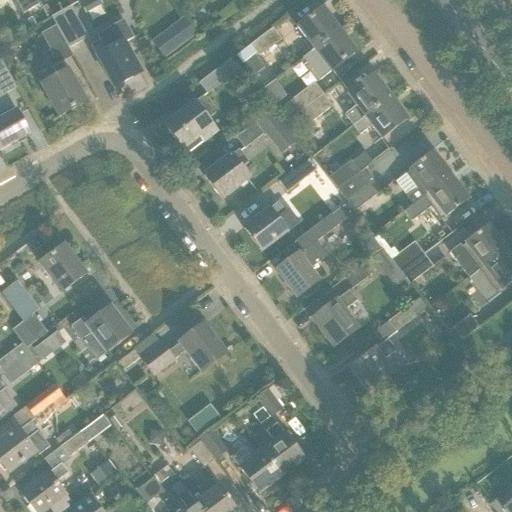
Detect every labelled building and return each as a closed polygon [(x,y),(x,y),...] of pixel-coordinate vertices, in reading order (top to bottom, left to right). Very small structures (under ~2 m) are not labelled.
[(14,0),(22,14),(38,5),(35,0),(14,0)] [(305,39),(303,40),(311,51),(341,29),(326,10),(324,12),(321,9),(296,28),(305,39)] [(56,26),(68,48),(87,37),(76,16),(56,26)] [(90,46),(113,88),(139,73),(123,44),(133,38),(123,20),(96,35),(99,41),(90,46)] [(73,56),(68,48),(56,26),(41,34),(53,56),(45,60),(55,78),(41,86),(59,118),(85,103),(62,62),(73,56)] [(280,38),(271,27),(248,45),(257,56),(280,38)] [(152,42),(164,58),(183,44),(170,28),(152,42)] [(355,47),(341,29),(311,51),(302,58),(319,81),(355,53),(353,50),(355,47)] [(235,70),(227,59),(197,82),(205,93),(235,70)] [(0,113),(3,118),(0,119),(0,150),(28,134),(16,111),(15,111),(5,94),(16,88),(0,61),(0,113)] [(347,95),(355,106),(344,114),(353,125),(391,96),(377,78),(375,79),(372,76),(347,95)] [(286,121),(299,111),(299,112),(322,95),(313,83),(278,109),(286,121)] [(322,95),(299,112),(308,123),(330,106),(322,95)] [(381,139),(406,120),(404,117),(406,115),(391,96),(353,125),(360,135),(371,126),(381,139)] [(213,115),(200,98),(164,125),(186,155),(216,133),(206,120),(213,115)] [(255,122),(280,154),(296,141),(271,110),(255,122)] [(263,134),(254,122),(235,137),(244,148),(263,134)] [(202,176),(221,200),(247,179),(240,169),(248,163),(239,151),(230,157),(229,155),(202,176)] [(406,197),(412,205),(422,198),(450,177),(433,155),(409,174),(410,175),(406,177),(416,190),(406,197)] [(276,182),(284,193),(315,169),(307,158),(276,182)] [(351,162),(328,179),(335,189),(359,171),(351,162)] [(335,189),(344,200),(367,182),(359,171),(335,189)] [(422,198),(412,205),(430,228),(467,200),(450,177),(422,198)] [(367,182),(344,200),(353,212),(376,195),(367,182)] [(277,203),(243,228),(261,253),(286,234),(275,219),(284,212),(277,203)] [(337,209),(329,215),(337,225),(345,219),(337,209)] [(310,244),(275,271),(296,298),(318,281),(309,270),(326,258),(314,243),(337,225),(329,215),(303,235),(310,244)] [(466,245),(462,248),(478,270),(505,250),(487,227),(464,244),(466,245)] [(413,242),(390,260),(400,273),(423,254),(413,242)] [(63,245),(38,264),(60,293),(85,275),(63,245)] [(498,292),(511,282),(511,281),(511,258),(505,250),(478,270),(467,278),(487,304),(500,294),(498,292)] [(423,254),(400,273),(409,285),(433,267),(423,254)] [(369,274),(362,265),(343,280),(350,289),(369,274)] [(16,282),(0,293),(0,294),(12,311),(28,298),(16,282)] [(312,319),(333,348),(356,331),(342,312),(355,301),(348,291),(312,319)] [(406,307),(387,322),(394,332),(414,317),(407,306),(406,307)] [(82,318),(70,327),(80,341),(95,361),(105,354),(130,335),(109,307),(87,324),(82,318)] [(21,322),(35,340),(44,333),(31,315),(21,322)] [(477,327),(468,315),(445,333),(455,345),(477,327)] [(21,322),(10,331),(20,345),(23,349),(25,348),(35,340),(21,322)] [(154,336),(118,363),(124,372),(141,360),(154,376),(174,361),(173,360),(184,351),(201,373),(225,354),(203,325),(167,352),(161,344),(160,345),(154,336)] [(386,341),(349,368),(368,393),(391,375),(381,362),(394,353),(386,341)] [(44,343),(34,351),(42,362),(53,354),(44,343)] [(20,345),(0,360),(0,372),(2,375),(21,361),(27,369),(36,362),(33,359),(25,348),(23,349),(20,345)] [(25,407),(33,417),(53,403),(58,410),(66,403),(53,386),(25,407)] [(267,390),(256,399),(270,417),(281,408),(267,390)] [(47,474),(20,494),(33,511),(43,511),(49,508),(52,511),(59,511),(70,504),(56,485),(69,475),(62,467),(71,460),(70,459),(89,444),(88,443),(111,426),(103,415),(44,460),(52,471),(47,474)] [(199,415),(188,424),(197,436),(208,428),(199,415)] [(16,429),(0,441),(0,468),(3,472),(5,470),(8,473),(32,454),(34,458),(48,447),(36,432),(38,431),(30,421),(17,431),(16,429)] [(261,451),(281,477),(303,460),(276,424),(265,432),(273,442),(261,451)] [(151,432),(150,445),(157,446),(163,441),(163,433),(151,432)] [(200,440),(214,459),(225,451),(210,432),(200,440)] [(200,440),(187,449),(202,468),(214,459),(200,440)] [(240,451),(231,458),(258,494),(281,477),(261,451),(248,461),(240,451)] [(108,462),(99,469),(106,479),(116,473),(108,462)] [(179,482),(201,511),(235,511),(236,511),(217,486),(203,496),(187,475),(179,482)] [(187,508),(182,511),(201,511),(179,482),(171,488),(187,508)] [(71,511),(98,511),(93,505),(92,503),(87,498),(71,511)]
